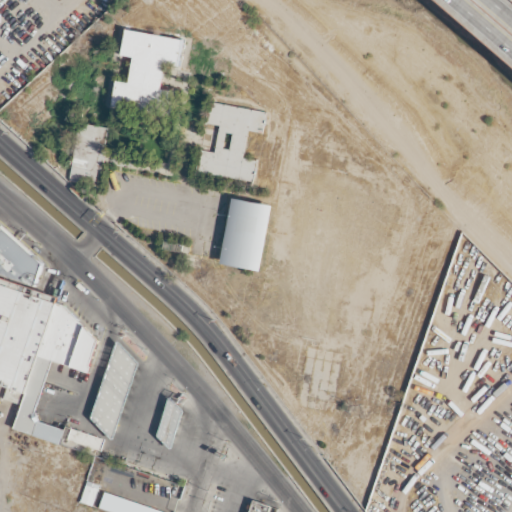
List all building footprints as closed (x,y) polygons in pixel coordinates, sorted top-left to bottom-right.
[(125,26),(120,53),(132,56),(127,80),(115,78),(109,107),(173,120),(179,91),(159,87),(165,59),(178,61),(183,37),(125,26)] [(209,101),(204,124),(218,127),(213,152),(200,150),(195,173),(256,184),(260,162),(245,159),(250,133),(262,136),(266,112),(209,101)] [(231,196),(220,262),(263,270),(274,203),(231,196)] [(24,405),(78,419),(83,403),(86,401),(101,341),(95,331),(41,280),(46,259),(11,223),(0,228),(0,379),(29,387),(24,405)] [(61,299),(21,426),(171,475),(197,414),(127,342),(61,299)] [(94,504),(101,483),(89,479),(82,500),(94,504)] [(119,511),(173,511),(174,510),(106,490),(101,507),(119,511)]
